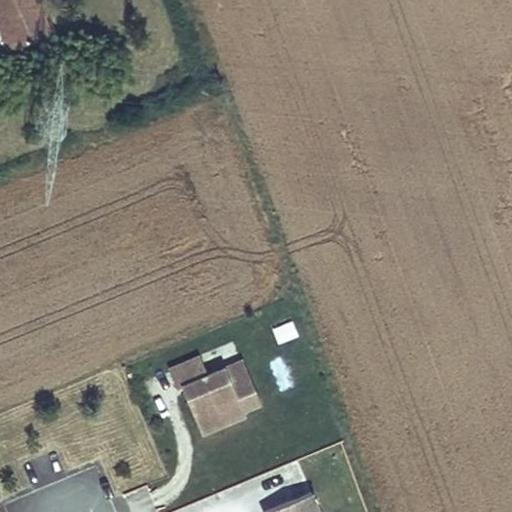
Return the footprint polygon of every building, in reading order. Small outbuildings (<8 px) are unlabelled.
[(52,33),(38,0),(0,0),(0,8),(2,14),(15,44),(17,48),(52,33)] [(15,44),(2,14),(0,14),(0,24),(10,46),(15,44)] [(277,343),(299,335),(293,316),(271,324),(277,343)] [(285,352),(267,359),(279,394),(298,387),(285,352)] [(200,356),(169,369),(177,388),(184,385),(191,382),(194,389),(187,392),(201,426),(222,418),(219,412),(239,404),(241,410),(260,402),(242,360),(208,374),(200,356)] [(191,382),(184,385),(187,392),(194,389),(191,382)] [(222,418),(201,426),(203,432),(243,415),(241,410),(239,404),(219,412),(222,418)] [(158,511),(147,488),(124,498),(130,511),(158,511)] [(320,511),(312,492),(265,511),(320,511)]
